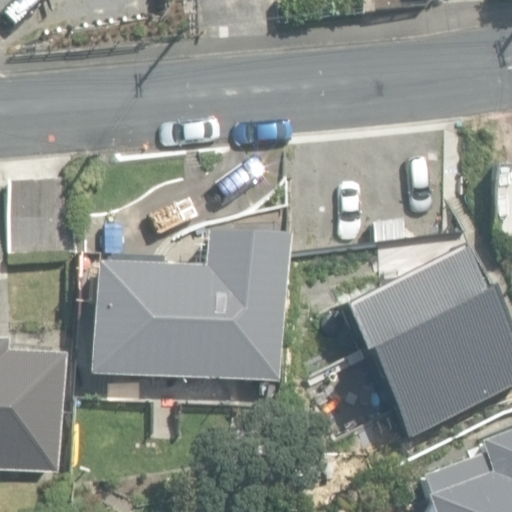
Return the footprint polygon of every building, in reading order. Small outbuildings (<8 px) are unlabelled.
[(511,166),(493,167),(493,225),(504,244),(511,244),(511,166)] [(5,181),(9,255),(77,251),(73,178),(5,181)] [(84,375),(278,382),(284,236),(197,233),(196,265),(153,264),(153,259),(100,257),(100,264),(89,263),(84,375)] [(328,308),(398,434),(511,371),(441,245),(328,308)] [(0,470),(56,473),(60,358),(1,355),(1,344),(0,344),(0,470)] [(511,511),(511,425),(472,440),(475,448),(415,471),(429,511),(511,511)]
